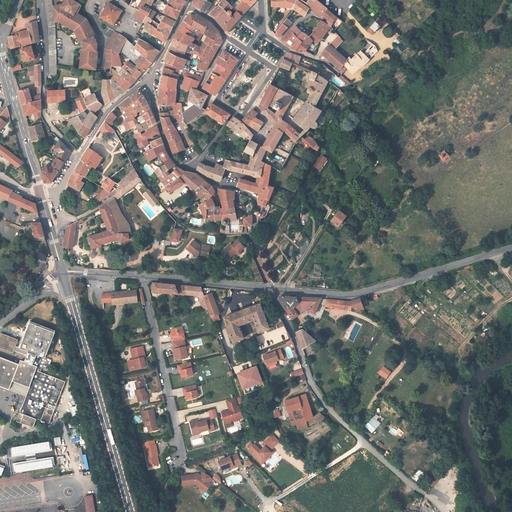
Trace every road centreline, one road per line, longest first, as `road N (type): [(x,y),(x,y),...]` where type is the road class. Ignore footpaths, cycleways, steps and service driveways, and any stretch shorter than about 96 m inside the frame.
road 1 (unclassified): [(272,290),(329,410),(443,511)]
road 2 (secondary): [(64,274),(132,511)]
road 3 (tertiary): [(511,249),(349,295),(272,290)]
road 4 (residential): [(180,458),(141,280)]
road 5 (residential): [(38,0),(45,118),(78,155)]
road 6 (secondary): [(0,54),(40,192)]
road 7 (tertiary): [(272,290),(141,280)]
road 8 (unknown): [(236,288),(224,315),(231,350),(282,338)]
